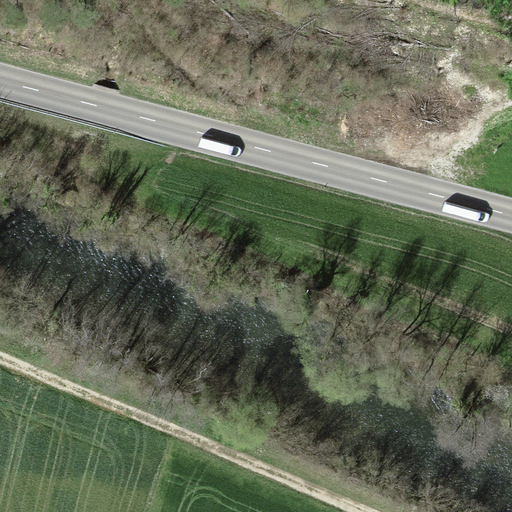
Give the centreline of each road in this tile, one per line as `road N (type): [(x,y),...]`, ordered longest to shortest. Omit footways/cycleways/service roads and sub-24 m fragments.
road 1 (primary): [(0,81),(511,218)]
road 2 (track): [(348,511),(0,368)]
road 3 (track): [(424,195),(449,133),(511,109)]
